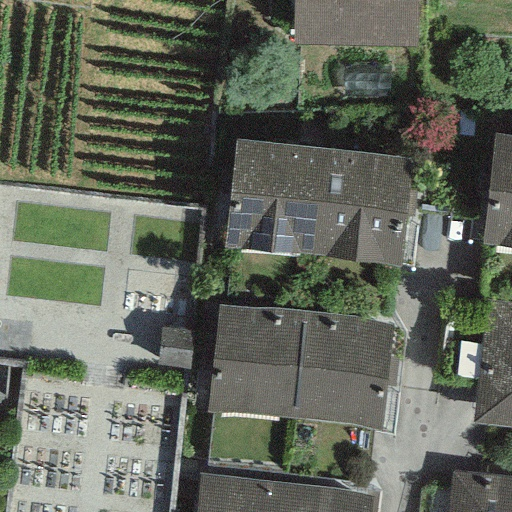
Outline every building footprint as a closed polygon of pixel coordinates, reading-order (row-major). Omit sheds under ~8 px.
[(412,0),(293,0),(294,33),(412,33),(412,0)] [(511,126),(492,125),(482,229),(511,232),(511,126)] [(406,151),(243,130),(231,227),(394,248),(406,151)] [(511,299),(485,297),(473,414),(511,417),(511,299)] [(387,312),(219,299),(212,401),(379,414),(387,312)] [(511,511),(511,470),(454,466),(450,511),(511,511)] [(369,511),(371,480),(200,472),(197,511),(369,511)]
